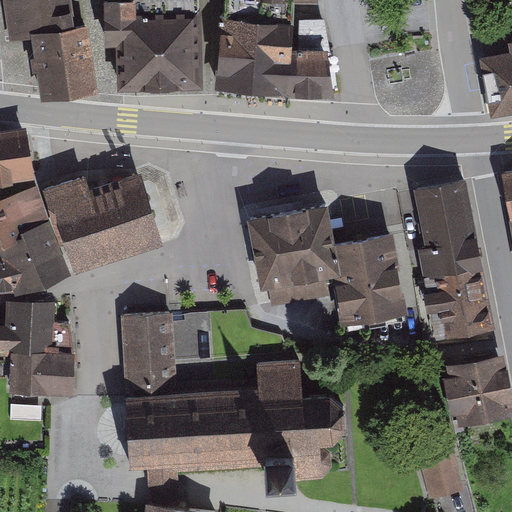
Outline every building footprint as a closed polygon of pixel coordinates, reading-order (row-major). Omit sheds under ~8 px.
[(64,0),(2,0),(7,39),(36,36),(42,91),(92,85),(85,23),(67,25),(64,0)] [(137,0),(103,0),(105,44),(116,43),(117,84),(204,81),(201,4),(138,6),(137,0)] [(213,0),(213,84),(321,85),(322,17),(300,17),(299,0),(213,0)] [(511,47),(484,52),(494,111),(511,107),(511,47)] [(0,181),(28,178),(22,130),(0,132),(0,181)] [(511,164),(501,167),(511,230),(511,164)] [(147,241),(126,172),(82,185),(78,172),(0,192),(0,280),(55,274),(147,241)] [(485,324),(464,177),(416,184),(437,331),(485,324)] [(388,230),(324,239),(319,201),(250,211),(264,306),(333,296),(336,321),(400,312),(388,230)] [(49,300),(7,301),(8,324),(0,323),(0,359),(3,359),(5,414),(51,413),(50,390),(78,389),(76,323),(50,324),(49,300)] [(124,314),(126,391),(113,392),(115,477),(328,471),(325,386),(290,387),(289,362),(248,363),(249,388),(173,390),(171,313),(124,314)] [(499,419),(490,356),(443,362),(452,426),(499,419)] [(455,452),(422,460),(432,497),(464,488),(455,452)]
